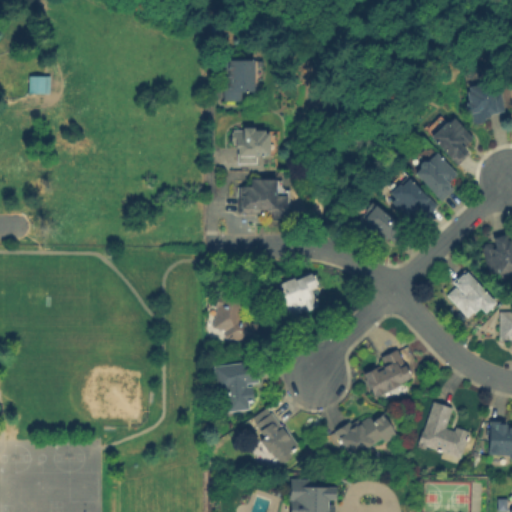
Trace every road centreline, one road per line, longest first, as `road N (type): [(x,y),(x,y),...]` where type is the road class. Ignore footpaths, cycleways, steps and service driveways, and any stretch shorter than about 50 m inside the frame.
road 1 (residential): [(211,246),(295,245),(348,257),(451,351),(491,376)]
road 2 (residential): [(393,292),(510,180)]
